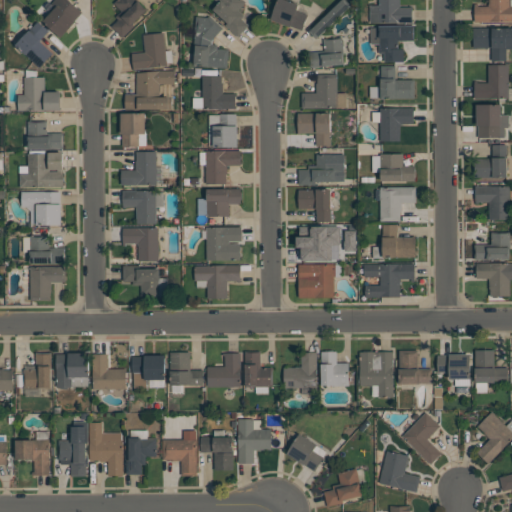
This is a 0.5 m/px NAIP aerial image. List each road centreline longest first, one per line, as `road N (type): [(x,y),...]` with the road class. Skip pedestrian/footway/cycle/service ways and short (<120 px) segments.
road 1 (residential): [(0,323),(511,322)]
road 2 (residential): [(445,0),(445,323)]
road 3 (residential): [(0,507),(275,504),(279,511)]
road 4 (residential): [(92,66),(96,322)]
road 5 (residential): [(271,66),(271,322)]
